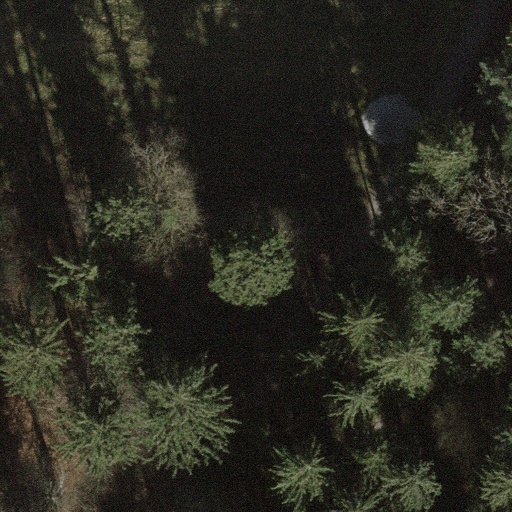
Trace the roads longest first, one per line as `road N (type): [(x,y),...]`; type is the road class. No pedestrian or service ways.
road 1 (track): [(490,0),(452,89),(180,511)]
road 2 (track): [(511,263),(312,511)]
